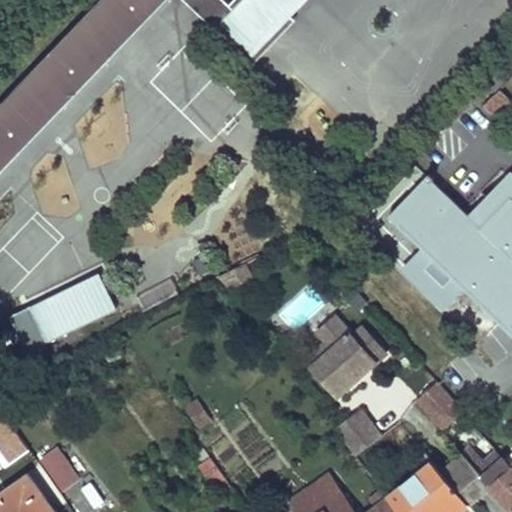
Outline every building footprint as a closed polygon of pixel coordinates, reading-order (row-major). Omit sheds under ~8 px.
[(101,0),(0,105),(0,171),(165,0),(101,0)] [(233,0),(228,5),(222,0),(183,0),(214,29),(246,60),(253,53),(220,22),(241,0),(233,0)] [(511,0),(241,0),(220,22),(253,53),(290,15),(304,0),(511,0)] [(295,20),(290,15),(246,60),(251,66),(295,20)] [(504,99),(497,92),(484,105),(490,112),(504,99)] [(511,171),(469,215),(434,181),(437,178),(431,172),(391,216),(511,331),(511,171)] [(227,288),(253,277),(247,263),(221,274),(227,288)] [(102,274),(32,305),(49,341),(118,309),(102,274)] [(385,353),(364,328),(355,334),(338,315),(322,330),(329,339),(335,346),(314,365),(339,393),(360,375),(356,370),(363,364),(366,369),(385,353)] [(314,365),(335,346),(329,339),(308,358),(314,365)] [(366,369),(363,364),(356,370),(360,375),(366,369)] [(468,412),(441,383),(417,405),(445,434),(468,412)] [(3,387),(0,389),(0,404),(1,405),(14,394),(7,384),(3,387)] [(198,428),(212,419),(198,396),(184,405),(198,428)] [(346,438),(369,419),(363,410),(338,429),(346,438)] [(358,455),(383,435),(369,419),(346,438),(358,455)] [(511,465),(485,437),(464,455),(492,486),(511,507),(511,465)] [(464,455),(454,444),(434,461),(444,472),(464,455)] [(79,478),(58,449),(42,460),(63,490),(79,478)] [(464,511),(466,511),(473,507),(470,504),(444,472),(434,461),(426,451),(417,460),(425,469),(391,496),(403,511),(459,511),(462,510),(464,511)] [(492,486),(464,455),(444,472),(470,504),(492,486)] [(231,486),(211,458),(200,466),(220,493),(231,486)] [(403,511),(391,496),(384,488),(370,499),(376,507),(369,511),(358,511),(331,472),(289,501),(296,511),(403,511)] [(53,511),(28,476),(0,496),(0,511),(53,511)]
